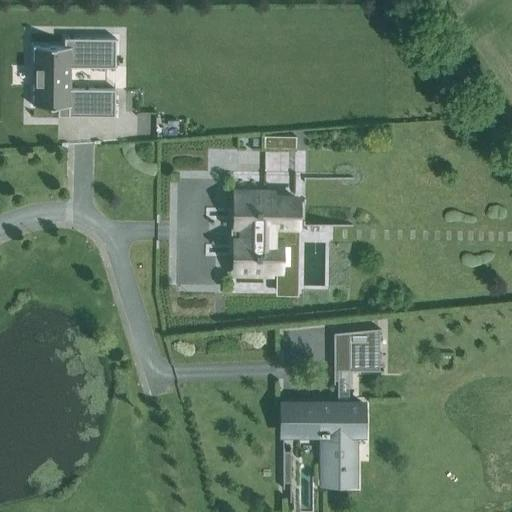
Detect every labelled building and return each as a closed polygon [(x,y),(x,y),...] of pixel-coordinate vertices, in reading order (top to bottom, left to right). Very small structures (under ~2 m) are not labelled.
[(73,41),(41,43),(44,103),(80,101),(80,109),(104,107),(103,78),(79,80),(78,62),(119,52),(118,29),(72,31),(73,41)] [(266,135),(266,147),(296,147),(297,136),(266,135)] [(237,244),(236,272),(263,273),(263,269),(272,269),(276,269),(295,269),(295,264),(294,264),(295,242),(299,242),(325,242),(325,224),(300,224),(295,224),(295,221),(295,200),(296,151),(238,151),(237,192),(237,221),(237,224),(242,224),(242,240),(237,240),(237,244)] [(379,328),(334,332),(334,379),(338,379),(339,370),(379,370),(379,328)] [(364,403),(283,402),(283,434),(322,435),(322,482),(358,482),(358,435),(364,435),(364,403)] [(283,450),(283,482),(291,482),(292,450),(283,450)]
